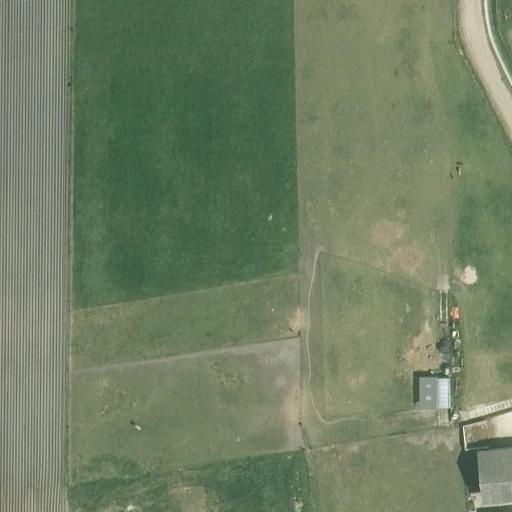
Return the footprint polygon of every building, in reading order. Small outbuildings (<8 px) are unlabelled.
[(439,375),(440,404),(454,404),(453,374),(439,375)] [(437,408),(437,379),(437,378),(420,378),(421,408),(437,408)] [(511,450),(481,454),(486,504),(511,501),(511,450)] [(174,511),(208,511),(207,486),(173,488),(174,511)] [(144,511),(141,503),(116,511),(144,511)]
